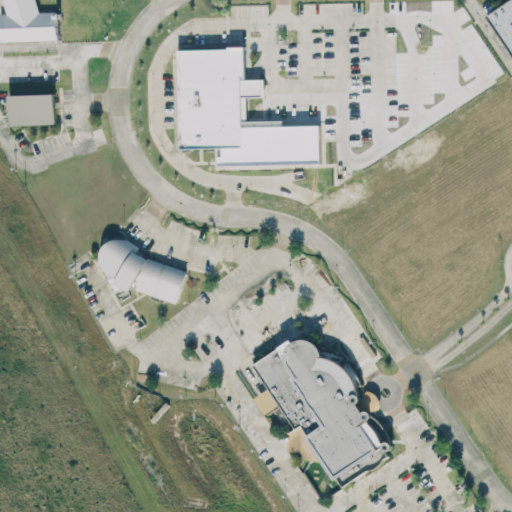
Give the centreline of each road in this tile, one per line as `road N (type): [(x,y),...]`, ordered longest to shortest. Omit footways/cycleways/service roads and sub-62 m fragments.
road 1 (residential): [(171,0),(133,37),(118,78),(119,120),(135,162),(187,208),(269,218),(332,255),(488,485),(511,508)]
road 2 (residential): [(511,272),(489,308),(411,370)]
road 3 (residential): [(417,379),(511,302)]
